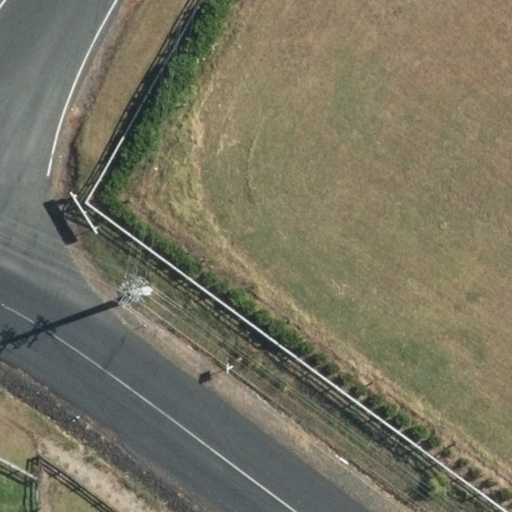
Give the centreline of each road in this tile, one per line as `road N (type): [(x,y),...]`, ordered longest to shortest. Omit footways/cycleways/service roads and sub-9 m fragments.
road 1 (unclassified): [(293,511),(83,356),(0,305)]
road 2 (residential): [(77,0),(0,135)]
